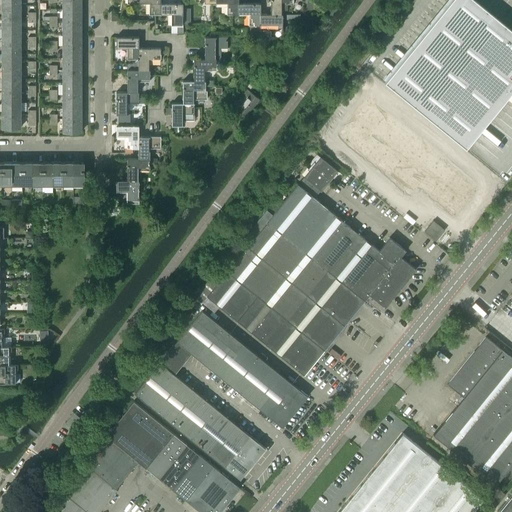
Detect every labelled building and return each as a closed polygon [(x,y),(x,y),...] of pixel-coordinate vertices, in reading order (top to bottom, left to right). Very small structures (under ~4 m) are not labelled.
[(81,9),(80,0),(62,0),(62,9),(81,9)] [(160,14),(160,3),(160,0),(138,0),(138,3),(149,4),(149,14),(160,14)] [(238,3),(238,0),(215,0),(216,4),(226,4),(227,15),(238,15),(238,3)] [(293,4),(293,0),(270,0),(270,3),(270,14),(282,14),(282,3),(293,4)] [(511,29),(475,0),(451,0),(385,81),(466,147),(511,90),(511,29)] [(182,26),(182,3),(171,3),(160,3),(160,14),(171,15),(171,26),(182,26)] [(260,14),(260,3),(248,3),(238,3),(238,15),(248,15),(248,26),(260,26),(260,14)] [(20,17),(20,5),(2,5),(2,17),(20,17)] [(81,21),(81,9),(62,9),(62,22),(81,21)] [(282,37),(282,14),(270,14),(260,14),(260,26),(270,26),(270,28),(270,37),(282,37)] [(20,30),(20,17),(2,17),(2,30),(20,30)] [(81,34),(81,21),(62,22),(62,34),(81,34)] [(20,42),(20,30),(2,30),(2,42),(20,42)] [(81,46),(81,34),(62,34),(62,46),(81,46)] [(138,48),(138,37),(116,37),(115,49),(127,49),(127,59),(138,59),(138,48)] [(216,59),(216,48),(227,48),(227,37),(204,37),(204,48),(204,59),(216,59)] [(20,54),(20,42),(2,42),(2,54),(20,54)] [(81,58),(81,46),(62,46),(63,58),(81,58)] [(150,70),(150,59),(160,59),(160,48),(138,48),(138,59),(138,70),(150,70)] [(20,66),(20,54),(2,54),(2,66),(20,66)] [(81,70),(81,58),(63,58),(63,70),(81,70)] [(216,70),(216,59),(204,59),(193,59),(193,70),(193,81),(205,81),(205,71),(216,70)] [(20,79),(20,66),(2,66),(2,79),(20,79)] [(81,83),(81,70),(63,70),(63,83),(81,83)] [(138,92),(138,81),(150,81),(150,70),(138,70),(127,70),(127,81),(126,92),(138,92)] [(20,91),(20,79),(2,79),(2,91),(20,91)] [(207,100),(207,91),(205,91),(205,81),(193,81),(182,81),(182,92),(182,103),(194,103),(194,100),(207,100)] [(81,95),(81,83),(63,83),(63,95),(81,95)] [(245,117),(259,100),(247,90),(233,108),(245,117)] [(20,103),(20,91),(2,91),(2,103),(20,103)] [(127,115),(127,103),(138,103),(138,92),(126,92),(116,92),(116,104),(116,115),(127,115)] [(81,107),(81,95),(63,95),(63,107),(81,107)] [(367,101),(353,118),(362,126),(376,108),(367,101)] [(20,116),(20,103),(2,103),(2,116),(20,116)] [(194,114),(194,103),(182,103),(172,103),(172,114),(172,125),(183,125),(183,114),(194,114)] [(81,119),(81,107),(63,107),(63,119),(81,119)] [(376,108),(362,126),(371,133),(385,116),(376,108)] [(20,128),(20,116),(2,116),(2,128),(20,128)] [(385,116),(371,133),(380,140),(394,123),(385,116)] [(353,118),(339,135),(348,143),(362,126),(353,118)] [(81,132),(81,119),(63,119),(63,132),(81,132)] [(394,123),(380,140),(389,148),(403,130),(394,123)] [(138,137),(138,126),(127,126),(116,126),(116,137),(127,137),(127,148),(138,148),(138,137)] [(362,126),(348,143),(357,150),(371,133),(362,126)] [(403,130),(389,148),(398,155),(412,138),(403,130)] [(371,133),(357,150),(366,157),(380,140),(371,133)] [(160,148),(160,137),(138,137),(138,148),(138,159),(149,159),(149,148),(160,148)] [(412,138),(398,155),(407,162),(421,145),(412,138)] [(380,140),(366,157),(375,165),(389,148),(380,140)] [(421,145),(407,162),(416,169),(430,152),(421,145)] [(389,148),(375,165),(384,172),(398,155),(389,148)] [(430,152),(416,169),(425,177),(428,173),(439,160),(430,152)] [(398,155),(384,172),(393,179),(407,162),(398,155)] [(329,181),(337,170),(320,156),(311,167),(329,181)] [(149,170),(149,165),(149,159),(138,159),(127,159),(126,170),(126,180),(138,181),(138,170),(149,170)] [(439,160),(428,173),(437,180),(448,167),(439,160)] [(11,185),(11,162),(11,164),(4,164),(4,162),(1,162),(1,185),(11,185)] [(22,185),(22,162),(19,162),(19,163),(12,163),(12,162),(11,162),(11,185),(22,185)] [(32,185),(32,162),(31,162),(31,164),(24,164),(24,162),(22,162),(22,185),(32,185)] [(42,185),(42,162),(40,162),(40,163),(32,163),(32,162),(32,185),(42,185)] [(52,185),(52,163),(52,164),(44,164),(44,162),(42,162),(42,185),(52,185)] [(62,185),(62,163),(60,162),(60,164),(53,164),(53,163),(52,163),(52,185),(62,185)] [(73,185),(73,162),(72,162),(72,164),(65,164),(65,163),(62,163),(62,185),(73,185)] [(83,185),(83,163),(80,163),(80,164),(73,164),(73,162),(73,185),(83,185)] [(407,162),(393,179),(402,187),(416,169),(407,162)] [(320,191),(321,191),(329,181),(311,167),(303,177),(304,177),(298,184),(314,198),(320,191)] [(448,167),(437,180),(446,188),(457,174),(448,167)] [(416,169),(402,187),(411,194),(418,186),(425,177),(416,169)] [(425,177),(418,186),(427,194),(437,180),(428,173),(425,177)] [(457,174),(446,188),(455,195),(466,182),(457,174)] [(138,205),(138,181),(126,180),(114,180),(114,192),(127,192),(127,205),(138,205)] [(437,180),(427,194),(436,201),(446,188),(437,180)] [(466,182),(455,195),(464,202),(475,189),(466,182)] [(385,307),(415,269),(400,256),(404,250),(405,251),(405,250),(389,237),(389,238),(379,250),(349,226),(351,222),(346,218),(344,221),(314,198),(298,184),(297,184),(207,296),(304,374),(369,294),(385,307)] [(446,188),(436,201),(445,208),(455,195),(446,188)] [(455,195),(445,208),(454,216),(464,202),(455,195)] [(433,220),(424,231),(435,240),(444,230),(433,220)] [(307,396),(202,310),(177,341),(191,353),(282,426),(307,396)] [(495,484),(511,463),(511,358),(486,337),(477,347),(479,348),(476,352),(474,350),(447,384),(463,397),(433,434),(495,484)] [(174,373),(191,353),(177,341),(159,362),(174,373)] [(8,360),(8,356),(11,356),(11,346),(4,346),(1,346),(0,346),(0,364),(4,365),(4,364),(8,364),(11,364),(11,360),(8,360)] [(265,448),(174,373),(159,362),(134,393),(240,478),(265,448)] [(17,373),(17,371),(17,364),(11,364),(8,364),(4,364),(4,365),(0,364),(0,382),(15,383),(15,373),(17,373)] [(218,511),(240,487),(138,405),(133,401),(105,436),(106,437),(85,463),(87,465),(64,492),(66,494),(50,511),(98,511),(117,489),(115,487),(137,460),(201,511),(218,511)] [(472,511),(481,502),(484,499),(402,433),(337,511),(472,511)] [(511,511),(511,494),(511,496),(497,511),(511,511)]
